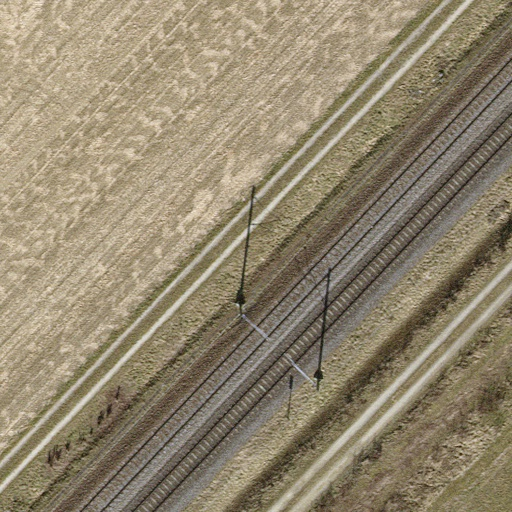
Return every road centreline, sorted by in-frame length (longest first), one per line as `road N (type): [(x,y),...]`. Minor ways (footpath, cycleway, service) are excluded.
road 1 (track): [(0,484),(461,0)]
road 2 (track): [(511,279),(287,511)]
